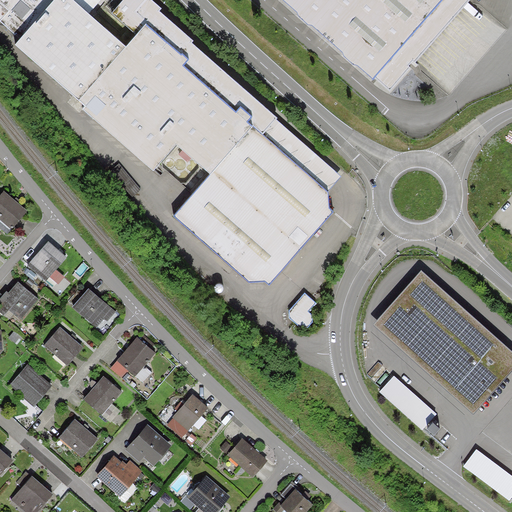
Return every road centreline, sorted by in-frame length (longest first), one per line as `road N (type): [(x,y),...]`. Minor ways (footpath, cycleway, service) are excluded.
road 1 (residential): [(293,459),(136,311),(0,152)]
road 2 (tertiary): [(394,221),(344,300),(345,375),(369,418),(485,511)]
road 3 (primary): [(389,172),(195,0)]
road 4 (residential): [(105,511),(0,416)]
